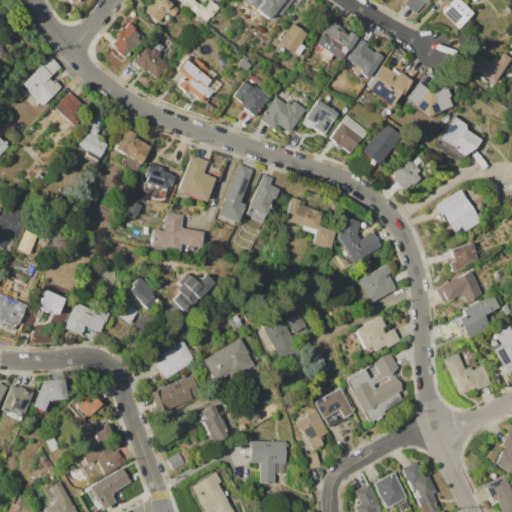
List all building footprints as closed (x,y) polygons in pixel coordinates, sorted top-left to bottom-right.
[(148,0),(166,0),(178,9),(173,16),(166,11),(157,23),(143,12),(149,3),(147,2),(148,0)] [(190,9),(179,0),(192,0),(198,4),(198,3),(203,7),(210,0),(219,7),(210,18),(210,17),(206,22),(200,17),(199,18),(189,9),(190,9)] [(250,5),(248,7),(242,1),(242,0),(292,0),(280,15),(274,11),(267,19),(250,5)] [(429,0),(426,3),(425,2),(414,14),(403,3),(406,0),(429,0)] [(460,0),(473,12),(457,29),(440,12),(449,2),(447,0),(444,3),(441,0),(460,0)] [(505,8),(511,18),(511,27),(509,29),(499,12),(505,8)] [(317,44),(315,42),(321,33),(322,34),(331,21),(343,29),(341,32),(345,35),(348,32),(356,38),(340,60),(332,55),(329,59),(318,51),(319,49),(315,46),(317,44)] [(132,30),(138,35),(136,38),(139,40),(129,53),(128,51),(123,57),(113,49),(114,47),(110,44),(115,38),(113,36),(120,28),(122,29),(127,23),(134,28),(132,30)] [(296,26),(297,25),(305,32),(305,33),(306,34),(299,43),(303,47),(297,55),(293,52),(292,53),(277,42),(279,39),(278,38),(282,32),(284,34),(292,23),(296,26)] [(353,64),(345,58),(359,38),(367,44),(365,47),(373,52),(375,50),(383,56),(367,78),(360,73),(357,78),(348,72),(353,64)] [(149,50),(152,47),(159,53),(156,56),(167,65),(155,79),(144,69),(142,72),(130,61),(143,45),(149,50)] [(476,71),(474,73),(468,68),(470,66),(465,63),(473,52),(478,55),(478,54),(488,62),(493,55),(498,58),(502,52),(510,58),(492,83),(476,71)] [(184,76),(175,68),(186,55),(192,61),(195,57),(214,74),(212,77),(219,83),(205,98),(204,97),(201,101),(191,93),(189,96),(176,85),(184,76)] [(60,87),(54,92),(55,93),(50,99),(49,98),(40,106),(20,84),(49,57),(59,68),(48,78),(52,81),(54,80),(60,87)] [(241,57),(250,64),(245,71),(236,64),(241,57)] [(392,67),(411,80),(401,95),(398,93),(389,105),(364,88),(380,64),(390,70),(392,67)] [(231,96),(242,81),(252,88),(254,85),(268,97),(253,116),(238,105),(240,103),(231,96)] [(450,96),(448,97),(451,106),(425,117),(404,98),(418,82),(429,92),(446,85),(450,96)] [(52,108),(66,93),(67,95),(69,92),(85,107),(83,109),(86,112),(73,127),(52,108)] [(276,125),(272,130),(258,119),(275,96),(285,104),(286,102),(290,104),(293,100),(305,109),(295,123),(293,121),(285,131),(276,125)] [(317,99),(337,113),(322,134),(309,125),(307,128),(300,123),(317,99)] [(96,133),(101,136),(99,140),(106,144),(98,158),(85,150),(77,146),(96,113),(105,119),(96,133)] [(440,120),(448,113),(450,116),(448,120),(445,124),(440,120)] [(345,114),(367,131),(361,139),(360,138),(348,153),(341,147),(339,151),(333,147),(335,144),(333,142),(333,141),(329,138),(341,123),(339,121),(345,114)] [(438,139),(453,115),(466,124),(466,130),(481,139),(475,149),(460,158),(459,157),(455,159),(431,144),(435,138),(438,139)] [(374,134),(375,135),(385,123),(402,136),(390,151),(389,150),(377,164),(360,151),(374,134)] [(122,153),(113,148),(125,128),(134,134),(132,136),(149,147),(139,164),(134,161),(128,170),(116,163),(122,153)] [(80,158),(85,150),(98,158),(93,165),(80,158)] [(213,177),(204,201),(176,189),(190,154),(206,161),(201,172),(213,177)] [(410,184),(403,191),(391,178),(394,176),(388,169),(404,154),(412,162),(418,156),(423,160),(416,166),(420,170),(417,174),(421,178),(412,186),(410,184)] [(173,176),(170,187),(167,186),(165,189),(145,182),(147,177),(143,176),(148,163),(163,168),(163,170),(171,173),(171,175),(173,176)] [(238,163),(252,169),(238,202),(243,204),(235,223),(216,214),(238,163)] [(270,198),(268,203),(270,203),(264,216),(246,207),(251,197),(249,195),(260,173),(262,174),(263,173),(272,178),(268,184),(278,189),(272,199),(270,198)] [(479,222),(464,232),(461,227),(454,232),(446,224),(442,213),(439,215),(434,206),(460,189),(466,198),(465,199),(472,207),(476,217),(479,222)] [(290,197),(300,200),(298,204),(311,208),(310,209),(318,211),(318,214),(320,214),(317,225),(321,226),(321,227),(334,231),(329,248),(322,246),(322,248),(311,244),(314,234),(302,230),(303,226),(283,221),(290,197)] [(197,247),(197,249),(178,251),(178,252),(149,248),(152,229),(162,231),(165,211),(182,214),(180,228),(202,231),(200,247),(197,247)] [(347,254),(346,254),(344,254),(343,253),(341,252),(340,251),(340,249),(340,248),(341,246),(342,245),(337,236),(342,217),(359,222),(355,234),(358,240),(371,232),(380,246),(352,262),(347,254)] [(37,243),(44,229),(52,233),(45,247),(37,243)] [(462,264),(463,268),(450,272),(448,263),(452,262),(448,249),(471,242),(476,260),(462,264)] [(395,291),(379,299),(379,297),(368,303),(356,280),(385,264),(389,272),(386,274),(395,291)] [(455,278),(469,270),(481,293),(465,302),(461,293),(446,302),(445,301),(442,302),(435,289),(438,288),(437,286),(454,276),(455,278)] [(186,272),(192,278),(201,278),(206,274),(215,283),(191,306),(189,303),(181,311),(171,301),(180,292),(177,289),(180,285),(177,282),(186,272)] [(132,286),(131,285),(139,276),(152,290),(149,293),(156,300),(146,309),(128,291),(132,286)] [(46,310),(45,312),(36,308),(45,287),(64,296),(60,306),(61,307),(58,313),(57,313),(56,315),(46,310)] [(0,324),(0,293),(1,294),(2,292),(27,305),(14,331),(0,324)] [(457,320),(456,318),(460,316),(458,312),(461,310),(460,309),(480,299),(482,302),(492,296),(498,307),(483,315),(484,318),(492,314),(497,323),(468,338),(465,332),(461,334),(454,321),(457,320)] [(137,310),(128,324),(114,315),(123,301),(137,310)] [(110,308),(99,333),(94,331),(93,333),(84,329),(85,327),(82,326),(78,335),(70,333),(63,328),(75,302),(90,309),(87,315),(92,317),(98,303),(110,308)] [(506,303),(510,312),(505,315),(500,306),(506,303)] [(227,319),(239,312),(247,324),(235,332),(227,319)] [(299,313),(306,327),(293,334),(286,320),(299,313)] [(393,328),(399,340),(386,347),(384,345),(372,351),(370,346),(364,349),(359,340),(359,341),(353,330),(379,316),(385,327),(381,329),(383,333),(393,328)] [(264,331),(261,327),(280,317),(298,350),(279,361),(270,343),(268,344),(262,333),(264,331)] [(511,374),(508,377),(492,350),(501,345),(493,331),(507,323),(511,331),(511,374)] [(247,354),(253,365),(217,387),(206,368),(204,369),(200,364),(202,362),(201,360),(240,338),(249,353),(247,354)] [(190,350),(193,355),(191,356),(194,361),(164,379),(154,362),(162,357),(160,354),(183,340),(189,350),(190,350)] [(401,391),(398,393),(402,400),(383,411),(385,414),(380,416),(381,417),(374,421),(374,420),(369,422),(369,421),(368,422),(362,411),(360,412),(348,392),(350,391),(344,380),(346,380),(345,378),(372,363),(379,356),(389,353),(397,368),(392,373),(393,376),(400,382),(401,391)] [(456,386),(453,387),(442,359),(457,353),(463,369),(470,366),(471,370),(483,365),(491,384),(475,390),(474,387),(459,393),(456,386)] [(321,356),(329,371),(315,378),(307,363),(321,356)] [(32,379),(35,372),(42,375),(38,382),(32,379)] [(192,396),(193,399),(161,412),(160,409),(155,411),(148,393),(192,375),(199,394),(192,396)] [(65,389),(63,389),(63,391),(66,391),(66,399),(49,400),(44,412),(31,406),(42,380),(64,379),(65,389)] [(27,389),(32,392),(21,419),(19,418),(18,421),(5,415),(6,413),(0,410),(0,407),(10,384),(16,387),(17,386),(23,388),(23,389),(26,391),(27,389)] [(339,415),(326,422),(323,418),(321,419),(315,410),(311,402),(338,387),(353,413),(341,419),(339,415)] [(101,404),(81,422),(67,406),(87,388),(101,404)] [(219,440),(213,444),(200,421),(204,419),(200,411),(212,404),(225,427),(223,428),(227,436),(224,438),(225,439),(220,441),(219,440)] [(317,437),(322,444),(312,450),(294,422),(315,410),(321,419),(327,431),(317,437)] [(104,423),(111,434),(87,448),(75,429),(91,420),(92,421),(94,419),(98,425),(95,427),(96,428),(104,423)] [(511,473),(494,464),(503,447),(500,446),(507,431),(511,433),(511,473)] [(117,459),(121,465),(105,475),(95,459),(86,464),(83,457),(92,452),(89,448),(105,439),(112,451),(116,448),(121,457),(117,459)] [(273,462),(273,483),(258,483),(258,462),(248,462),(248,441),(285,441),(285,443),(288,443),(287,447),(285,447),(285,463),(273,462)] [(315,451),(319,466),(307,469),(303,455),(315,451)] [(172,471),(166,459),(178,452),(185,464),(172,471)] [(418,511),(416,507),(418,506),(401,469),(420,460),(435,492),(432,493),(440,511),(437,511),(418,511)] [(122,467),(130,481),(109,493),(114,501),(101,509),(88,487),(122,467)] [(405,498),(410,509),(403,511),(400,511),(396,503),(386,508),(382,501),(381,502),(373,488),(375,487),(372,482),(393,471),(406,497),(405,498)] [(214,472),(220,481),(217,483),(234,511),(204,511),(189,487),(214,472)] [(503,475),(511,492),(511,511),(501,511),(495,500),(492,501),(483,484),(503,475)] [(44,511),(43,509),(52,504),(51,503),(54,501),(47,488),(59,481),(77,511),(44,511)] [(356,511),(354,506),(360,503),(354,490),(369,484),(379,505),(374,508),(375,511),(356,511)]
